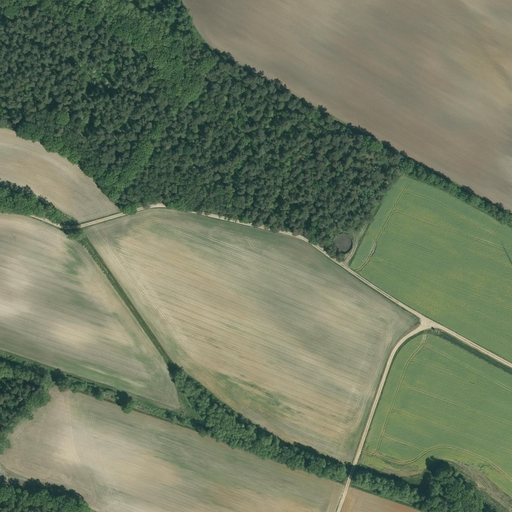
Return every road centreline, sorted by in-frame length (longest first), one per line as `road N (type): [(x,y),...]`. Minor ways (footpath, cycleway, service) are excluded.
road 1 (track): [(0,208),(72,223),(164,201),(297,233),(511,365)]
road 2 (track): [(431,320),(395,344),(337,511)]
